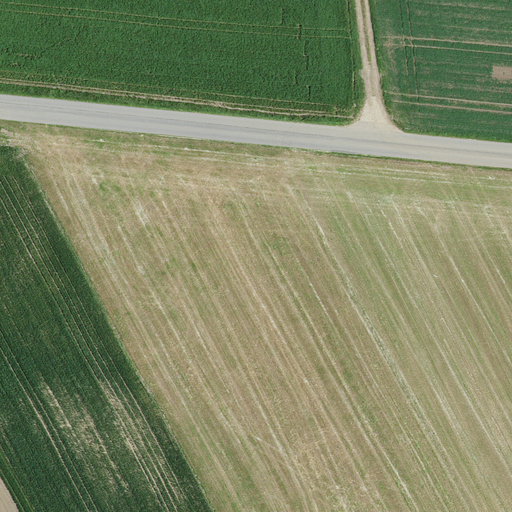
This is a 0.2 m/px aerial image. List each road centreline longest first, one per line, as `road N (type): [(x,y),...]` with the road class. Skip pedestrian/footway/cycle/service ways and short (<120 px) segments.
road 1 (tertiary): [(0,107),(511,156)]
road 2 (track): [(375,142),(359,0)]
